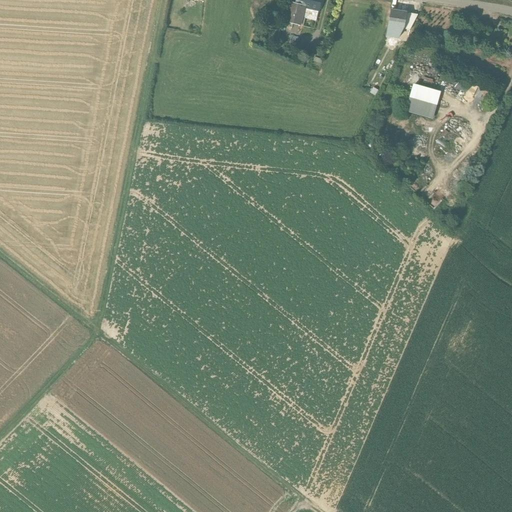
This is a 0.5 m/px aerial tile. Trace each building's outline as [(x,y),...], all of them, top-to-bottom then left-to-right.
[(321,0),(296,0),(296,5),(305,7),(319,11),(321,0)] [(296,5),(292,4),(287,23),(300,26),(305,7),(296,5)] [(407,14),(391,11),(388,26),(404,29),(407,14)] [(416,15),(407,14),(404,29),(410,30),(416,15)] [(430,119),(438,91),(411,83),(402,110),(430,119)] [(435,208),(442,198),(433,192),(426,203),(435,208)]
